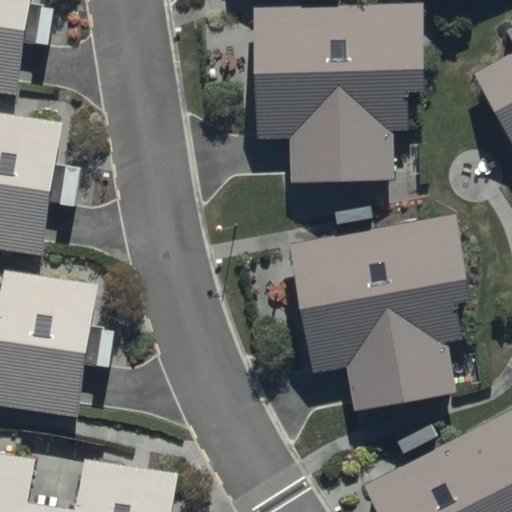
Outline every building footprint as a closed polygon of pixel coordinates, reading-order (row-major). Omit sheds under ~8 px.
[(0,0),(0,80),(14,83),(24,29),(43,32),(48,0),(0,0)] [(420,86),(418,7),(337,8),(336,0),(301,0),(301,8),(252,9),(254,139),(290,138),(290,177),(393,180),(394,130),(405,130),(406,86),(420,86)] [(511,23),(508,25),(511,34),(511,52),(467,74),(511,154),(511,23)] [(0,239),(37,246),(47,189),(67,193),(74,151),(53,147),(58,117),(0,106),(0,239)] [(334,209),(339,235),(290,244),(312,369),(343,363),(351,405),(456,391),(446,339),(459,338),(454,294),(468,293),(459,214),(371,230),(367,203),(334,209)] [(0,395),(75,408),(85,351),(104,354),(112,311),(88,307),(93,277),(0,259),(0,395)] [(398,436),(409,459),(365,481),(380,511),(511,511),(511,405),(437,444),(425,422),(398,436)] [(0,440),(0,511),(188,511),(190,501),(169,497),(174,467),(81,451),(74,493),(27,485),(33,447),(0,440)]
